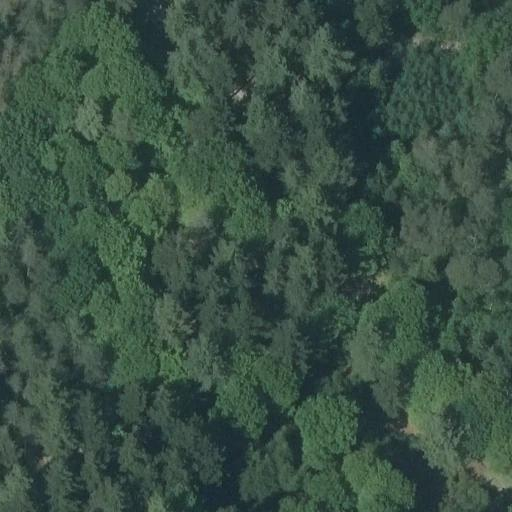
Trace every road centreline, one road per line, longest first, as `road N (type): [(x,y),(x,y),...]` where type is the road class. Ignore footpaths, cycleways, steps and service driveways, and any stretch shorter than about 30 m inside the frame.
road 1 (track): [(511,509),(383,361),(224,91),(159,0)]
road 2 (track): [(511,48),(205,0)]
road 3 (track): [(82,0),(0,141)]
